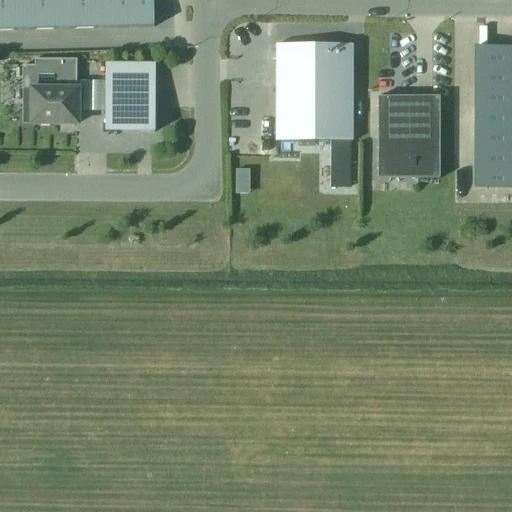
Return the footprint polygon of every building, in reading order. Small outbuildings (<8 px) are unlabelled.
[(152,0),(0,0),(0,31),(154,28),(152,0)] [(511,44),(476,45),(476,185),(511,184),(511,44)] [(352,46),(275,46),(275,143),(352,143),(352,46)] [(77,125),(77,91),(77,61),(35,60),(35,66),(24,66),(23,106),(23,125),(77,125)] [(154,133),(154,89),(154,65),(105,65),(105,89),(105,133),(154,133)] [(377,180),(439,180),(439,98),(377,98),(377,180)]
